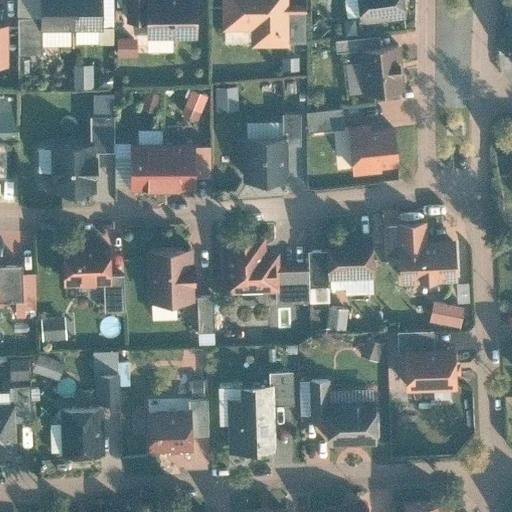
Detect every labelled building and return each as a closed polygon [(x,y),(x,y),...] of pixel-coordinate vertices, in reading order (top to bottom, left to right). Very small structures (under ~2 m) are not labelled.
[(41,0),(42,14),(42,24),(72,24),(71,0),(41,0)] [(71,0),(72,24),(74,24),(101,24),(101,23),(101,0),(71,0)] [(144,37),(194,36),(193,0),(131,0),(132,18),(143,18),(144,37)] [(285,0),(223,0),(224,24),(250,24),(250,39),(302,38),(302,5),(286,5),(285,0)] [(358,0),(360,13),(402,9),(401,0),(358,0)] [(0,61),(8,61),(8,21),(0,20),(0,61)] [(403,83),(396,39),(357,45),(364,90),(403,83)] [(94,82),(93,59),(76,59),(76,82),(94,82)] [(218,105),(240,105),(240,81),(218,81),(218,105)] [(193,84),(188,102),(205,107),(210,89),(193,84)] [(141,88),(138,104),(156,108),(159,92),(141,88)] [(342,124),(340,105),(312,109),(314,127),(342,124)] [(242,128),(243,175),(285,174),(284,143),(301,142),(300,111),(282,111),(282,127),(242,128)] [(89,114),(89,138),(49,138),(49,189),(93,188),(92,146),(108,146),(108,114),(89,114)] [(398,164),(391,120),(348,126),(354,170),(398,164)] [(162,143),(163,185),(167,185),(167,183),(194,183),(193,173),(194,144),(193,142),(162,143)] [(132,182),(132,184),(158,183),(158,185),(163,185),(162,143),(138,143),(131,143),(132,182)] [(118,156),(118,172),(129,172),(129,156),(118,156)] [(399,221),(402,279),(455,276),(453,236),(427,237),(426,220),(399,221)] [(324,236),(326,275),(371,273),(369,234),(324,236)] [(223,237),(224,290),(275,288),(275,300),(307,299),(306,265),(277,266),(277,252),(264,253),(263,236),(223,237)] [(107,243),(63,244),(64,282),(104,281),(105,309),(122,309),(121,274),(107,274),(107,243)] [(148,246),(149,298),(192,297),(191,246),(148,246)] [(0,302),(13,302),(14,313),(36,313),(34,270),(20,271),(20,265),(0,265),(0,302)] [(212,295),(197,296),(198,332),(212,331),(212,295)] [(463,308),(433,300),(428,317),(459,326),(463,308)] [(348,306),(330,303),(327,326),(346,328),(348,306)] [(43,312),(44,337),(75,335),(74,311),(43,312)] [(403,348),(404,390),(458,389),(457,346),(432,347),(432,331),(396,331),(396,348),(403,348)] [(366,334),(361,350),(377,355),(382,339),(366,334)] [(44,351),(37,365),(57,374),(63,360),(44,351)] [(92,362),(94,401),(118,400),(116,361),(92,362)] [(228,390),(229,448),(274,447),(274,402),(284,402),(284,367),(267,368),(268,381),(242,381),(243,390),(228,390)] [(10,403),(0,403),(0,453),(15,453),(14,419),(30,418),(29,384),(9,384),(10,403)] [(148,414),(149,452),(193,450),(192,435),(210,434),(209,397),(188,398),(189,412),(148,414)] [(376,399),(325,400),(327,443),(377,441),(376,399)] [(60,407),(62,453),(105,452),(103,406),(60,407)] [(451,511),(451,499),(404,500),(404,511),(451,511)] [(367,511),(367,502),(326,504),(326,511),(367,511)]
